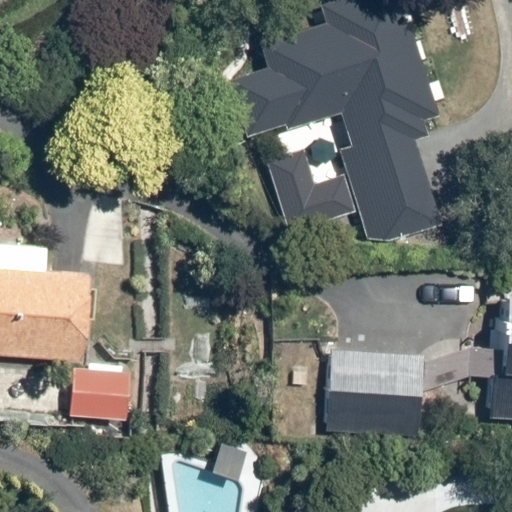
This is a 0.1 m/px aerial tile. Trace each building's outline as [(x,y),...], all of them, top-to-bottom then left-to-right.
[(360,20),(269,34),(274,62),(244,67),(254,130),(348,115),(355,154),(431,142),(422,85),(433,84),(423,21),(395,26),(391,7),(359,12),(360,20)] [(119,190),(83,189),(80,254),(116,256),(119,190)] [(53,370),(0,367),(0,354),(77,358),(74,418),(132,421),(135,362),(91,359),(96,268),(0,262),(0,415),(51,418),(53,370)] [(511,286),(510,368),(499,368),(498,415),(511,415),(511,286)] [(477,350),(331,339),(324,429),(422,436),(426,388),(474,391),(477,350)]
